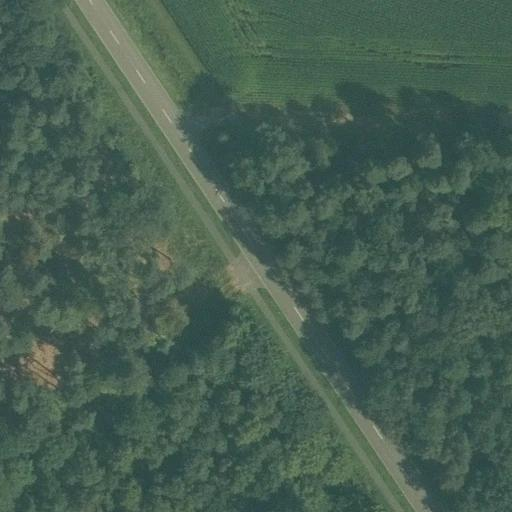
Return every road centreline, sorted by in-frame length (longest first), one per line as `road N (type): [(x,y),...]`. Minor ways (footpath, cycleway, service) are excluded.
road 1 (tertiary): [(88,0),(429,511)]
road 2 (track): [(266,266),(0,462)]
